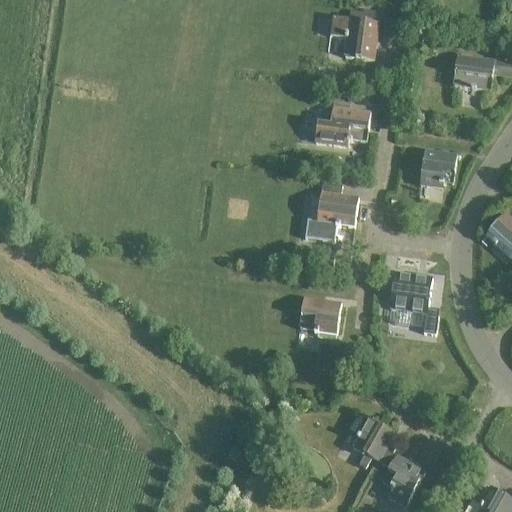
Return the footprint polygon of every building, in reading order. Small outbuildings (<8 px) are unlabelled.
[(373,64),(379,26),(333,20),(330,39),(346,41),(344,60),(373,64)] [(493,78),(511,81),(511,80),(511,67),(457,59),(453,89),(491,94),(493,78)] [(352,145),(352,144),(366,146),(371,116),(343,112),(345,101),(335,99),(331,123),(319,121),(315,145),(348,150),(348,145),(352,145)] [(453,188),(457,158),(425,154),(421,183),(453,188)] [(337,244),(339,229),(355,231),(359,201),(341,199),(342,189),(322,186),(317,226),(315,241),(337,244)] [(509,262),(510,261),(511,261),(511,222),(505,217),(485,239),(493,246),(492,247),(495,249),(492,253),(506,265),(509,261),(509,262)] [(394,276),(390,312),(426,317),(428,317),(432,281),(394,276)] [(337,338),(341,307),(304,302),(300,331),(315,334),(314,336),(318,337),(317,340),(336,343),(337,338)] [(426,317),(423,337),(436,338),(438,319),(428,318),(428,317),(426,317)] [(342,445),(364,458),(359,468),(366,472),(371,461),(384,469),(391,456),(386,453),(395,437),(358,416),(342,445)] [(391,456),(384,469),(389,472),(382,485),(393,491),(388,501),(405,511),(410,501),(425,475),(391,456)] [(511,511),(511,503),(490,491),(486,489),(477,505),(472,502),(466,511),(511,511)]
